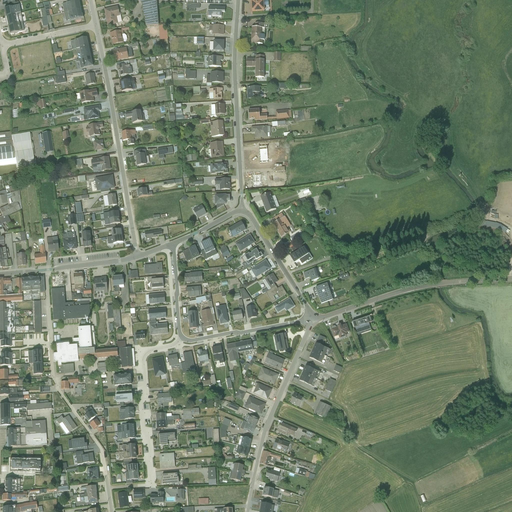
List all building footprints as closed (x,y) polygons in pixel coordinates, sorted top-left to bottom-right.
[(140,0),(143,26),(157,25),(154,0),(140,0)] [(251,12),(263,11),(262,0),(261,0),(250,1),(251,12)] [(64,14),(80,10),(78,2),(62,5),(64,14)] [(17,4),(8,6),(8,10),(3,11),(5,18),(19,15),(17,4)] [(119,18),(117,7),(103,10),(107,28),(117,25),(116,18),(119,18)] [(224,13),(224,8),(207,7),(207,16),(221,16),(221,13),(224,13)] [(66,22),(82,18),(80,10),(64,14),(66,22)] [(19,15),(5,18),(7,28),(21,25),(19,15)] [(21,25),(7,28),(9,36),(23,32),(21,25)] [(224,35),(224,27),(209,26),(209,32),(212,32),(212,35),(224,35)] [(250,44),(263,45),(263,36),(260,35),(260,29),(251,28),(250,44)] [(112,46),(123,43),(120,32),(109,34),(112,46)] [(73,51),(87,47),(86,39),(71,42),(73,51)] [(212,52),(223,52),(223,42),(213,41),(212,52)] [(73,51),(75,60),(90,57),(87,47),(73,51)] [(114,63),(127,60),(125,49),(112,52),(114,63)] [(254,78),(263,78),(264,57),(254,56),(254,60),(246,59),(245,68),(254,68),(254,78)] [(77,70),(92,67),(90,57),(75,60),(77,70)] [(222,61),(222,58),(208,57),(208,67),(220,67),(220,64),(219,64),(219,61),(222,61)] [(129,69),(129,65),(116,67),(118,77),(127,76),(126,69),(129,69)] [(185,71),(185,81),(196,82),(196,74),(190,74),(190,71),(185,71)] [(222,84),(222,73),(210,73),(209,83),(222,84)] [(57,84),(65,83),(64,75),(57,76),(57,84)] [(86,87),(95,85),(93,75),(84,76),(86,87)] [(132,91),(131,86),(135,86),(134,80),(118,83),(120,93),(132,91)] [(260,94),(260,87),(246,88),(246,100),(254,99),(253,94),(260,94)] [(223,100),(222,89),(209,90),(209,101),(223,100)] [(97,98),(96,90),(78,93),(80,105),(94,103),(93,98),(97,98)] [(37,107),(37,109),(41,109),(40,100),(32,101),(33,107),(37,107)] [(210,116),(225,115),(225,106),(210,106),(210,116)] [(100,112),(100,107),(83,110),(84,118),(88,117),(89,120),(99,119),(98,112),(100,112)] [(248,121),(267,121),(266,115),(259,115),(259,110),(248,111),(248,121)] [(132,124),(141,122),(139,112),(124,115),(125,120),(131,119),(132,124)] [(276,112),(276,121),(289,120),(288,112),(276,112)] [(211,138),(224,136),(222,122),(210,123),(211,138)] [(102,129),(102,124),(87,126),(87,128),(85,129),(86,138),(100,136),(99,129),(102,129)] [(255,139),(267,138),(266,127),(251,128),(251,133),(254,133),(255,139)] [(135,136),(134,131),(121,133),(122,142),(131,141),(131,136),(135,136)] [(49,152),(47,132),(38,133),(40,153),(49,152)] [(7,133),(0,133),(0,158),(11,157),(12,165),(30,162),(27,133),(7,135),(7,133)] [(95,152),(103,151),(102,141),(93,143),(95,152)] [(211,159),(224,157),(223,143),(209,144),(211,159)] [(155,149),(156,155),(171,152),(169,146),(155,149)] [(259,164),(268,163),(267,147),(258,147),(259,164)] [(136,167),(145,166),(144,155),(135,156),(136,167)] [(93,173),(110,171),(108,158),(91,160),(93,173)] [(210,174),(228,174),(227,164),(210,164),(210,174)] [(114,189),(112,176),(94,179),(96,191),(114,189)] [(219,191),(230,190),(230,179),(214,180),(215,186),(219,186),(219,191)] [(294,199),(307,196),(305,188),(292,191),(294,199)] [(137,198),(147,197),(146,189),(136,191),(137,198)] [(265,214),(275,210),(269,194),(259,197),(265,214)] [(108,208),(117,206),(115,196),(106,197),(108,208)] [(214,206),(226,206),(225,196),(214,196),(214,206)] [(197,219),(206,214),(201,206),(192,211),(197,219)] [(104,221),(119,219),(118,213),(103,215),(104,221)] [(271,225),(280,238),(290,232),(287,228),(289,228),(284,221),(286,220),(284,217),(271,225)] [(106,230),(116,228),(115,225),(120,225),(119,219),(104,221),(106,230)] [(39,229),(47,229),(47,220),(39,220),(39,229)] [(232,238),(245,231),(240,222),(227,230),(232,238)] [(486,224),(486,226),(494,228),(498,229),(505,233),(507,229),(500,225),(495,223),(491,223),(491,225),(486,224)] [(145,240),(162,237),(161,231),(144,233),(145,240)] [(82,234),(84,249),(92,248),(90,233),(82,234)] [(64,251),(76,250),(74,235),(62,236),(64,251)] [(109,246),(123,243),(122,236),(112,238),(107,239),(109,246)] [(240,253),(254,244),(249,236),(234,245),(240,253)] [(206,258),(215,253),(207,238),(198,243),(206,258)] [(46,252),(58,251),(57,241),(50,242),(50,239),(44,240),(46,252)] [(290,241),(283,247),(287,251),(293,245),(290,241)] [(221,258),(227,255),(222,246),(216,248),(221,258)] [(186,262),(198,257),(194,247),(182,252),(186,262)] [(308,251),(305,247),(293,254),(299,264),(307,259),(305,255),(307,254),(306,252),(308,251)] [(258,254),(255,250),(243,258),(248,265),(262,256),(260,253),(258,254)] [(15,268),(25,267),(24,254),(14,255),(15,268)] [(33,266),(44,264),(43,255),(32,256),(33,266)] [(233,260),(228,263),(232,269),(237,266),(233,260)] [(255,279),(270,270),(265,261),(250,270),(255,279)] [(145,276),(162,275),(161,264),(144,266),(145,276)] [(311,282),(317,280),(314,270),(303,274),(306,279),(309,278),(311,282)] [(344,273),(340,274),(340,272),(335,273),(337,281),(345,278),(344,273)] [(74,289),(83,288),(82,274),(73,275),(74,289)] [(184,284),(202,283),(201,274),(183,275),(184,284)] [(268,288),(277,282),(272,275),(263,280),(268,288)] [(112,287),(123,286),(123,277),(111,278),(112,287)] [(37,295),(36,278),(19,280),(21,296),(37,295)] [(107,294),(106,278),(93,279),(94,293),(104,292),(104,294),(107,294)] [(151,290),(163,289),(161,279),(150,281),(151,290)] [(320,305),(332,300),(326,285),(314,289),(320,305)] [(277,300),(286,295),(281,287),(272,292),(274,296),(277,300)] [(185,298),(200,297),(199,288),(184,289),(185,298)] [(66,322),(91,319),(89,300),(81,300),(81,296),(72,296),(72,304),(66,304),(64,290),(50,291),(53,321),(66,320),(66,322)] [(267,290),(263,293),(269,301),(275,297),(270,292),(269,293),(267,290)] [(148,305),(165,304),(164,295),(148,296),(148,305)] [(294,308),(289,299),(273,308),(277,314),(284,310),(285,313),(294,308)] [(38,302),(32,303),(34,333),(40,333),(38,302)] [(0,304),(0,319),(14,320),(14,304),(0,304)] [(111,328),(118,328),(117,306),(105,306),(106,324),(111,324),(111,328)] [(223,319),(227,319),(225,306),(214,307),(217,324),(224,323),(223,319)] [(247,320),(257,318),(255,306),(245,307),(247,320)] [(148,320),(166,319),(165,310),(147,311),(148,320)] [(203,329),(214,326),(210,310),(200,313),(203,329)] [(232,322),(242,320),(241,311),(231,313),(232,322)] [(188,330),(198,329),(196,312),(186,313),(188,330)] [(371,323),(369,317),(351,323),(353,329),(354,328),(356,335),(370,330),(368,325),(371,323)] [(0,335),(10,335),(14,335),(14,320),(0,319),(0,335)] [(346,337),(345,334),(348,333),(345,324),(331,329),(334,338),(338,337),(338,339),(346,337)] [(150,336),(168,335),(167,325),(149,326),(150,336)] [(69,343),(55,344),(56,355),(52,355),(52,363),(56,363),(57,376),(75,374),(74,365),(60,366),(60,363),(121,358),(122,369),(132,368),(130,349),(96,352),(94,328),(78,329),(79,340),(73,340),(74,347),(70,348),(69,343)] [(279,352),(288,350),(286,342),(283,342),(282,335),(273,337),(275,346),(278,345),(279,352)] [(325,338),(319,336),(316,342),(322,345),(325,338)] [(237,354),(252,351),(250,341),(235,344),(237,354)] [(11,348),(10,342),(0,342),(0,348),(2,348),(2,350),(8,350),(8,348),(11,348)] [(315,343),(311,351),(327,358),(330,351),(315,343)] [(239,361),(237,354),(235,344),(226,346),(230,363),(239,361)] [(215,367),(224,365),(220,347),(211,349),(215,367)] [(27,352),(27,359),(40,358),(40,351),(38,351),(38,349),(32,350),(33,352),(27,352)] [(198,363),(208,361),(206,352),(202,353),(201,351),(196,352),(198,363)] [(308,357),(323,365),(327,358),(311,351),(308,357)] [(185,371),(194,370),(191,353),(182,354),(185,371)] [(263,364),(279,371),(284,361),(268,354),(263,364)] [(170,371),(179,369),(176,356),(167,358),(170,371)] [(154,378),(165,376),(162,358),(151,360),(154,378)] [(104,363),(95,363),(95,373),(98,373),(98,378),(104,378),(104,363)] [(33,376),(42,375),(41,364),(32,365),(33,376)] [(304,367),(301,373),(314,378),(317,372),(304,367)] [(257,379),(273,386),(278,376),(261,369),(257,379)] [(0,380),(16,380),(16,377),(7,377),(6,372),(0,371),(0,380)] [(298,381),(310,386),(314,378),(301,373),(298,381)] [(113,388),(130,387),(129,376),(112,377),(113,388)] [(69,383),(61,384),(62,391),(70,390),(69,385),(81,384),(81,378),(68,379),(69,383)] [(336,382),(330,379),(325,390),(331,393),(336,382)] [(252,394),(267,400),(271,390),(257,384),(252,394)] [(239,400),(243,393),(236,389),(232,397),(239,400)] [(116,404),(132,402),(131,392),(115,394),(116,404)] [(288,403),(298,408),(303,398),(293,393),(288,403)] [(171,408),(170,394),(156,395),(157,408),(171,408)] [(244,408),(261,415),(265,405),(248,398),(244,408)] [(22,410),(49,410),(48,403),(32,404),(32,401),(22,402),(22,410)] [(226,402),(224,406),(234,411),(236,407),(226,402)] [(331,407),(320,402),(314,415),(325,419),(331,407)] [(0,413),(13,413),(13,405),(0,405),(0,413)] [(87,415),(84,417),(88,423),(97,417),(91,408),(85,413),(87,415)] [(123,420),(134,420),(133,409),(120,410),(120,413),(123,413),(123,420)] [(197,410),(182,411),(182,420),(191,419),(190,413),(195,413),(195,418),(198,418),(197,410)] [(155,416),(155,424),(165,423),(164,416),(155,416)] [(224,432),(229,419),(222,416),(219,424),(222,425),(220,430),(224,432)] [(77,429),(68,417),(64,420),(62,417),(56,421),(67,436),(77,429)] [(248,417),(245,424),(255,428),(258,421),(248,417)] [(96,421),(90,425),(94,431),(98,428),(99,434),(101,434),(101,438),(106,437),(104,418),(96,419),(96,421)] [(242,430),(251,435),(255,428),(245,424),(242,430)] [(293,440),(297,431),(281,424),(277,433),(293,440)] [(117,434),(135,433),(134,425),(117,427),(117,434)] [(315,435),(307,432),(304,439),(310,441),(312,437),(314,438),(315,435)] [(135,440),(135,433),(117,434),(118,441),(122,441),(123,443),(130,443),(130,440),(135,440)] [(47,446),(46,434),(23,436),(23,447),(47,446)] [(174,441),(174,435),(156,436),(157,447),(167,446),(167,441),(174,441)] [(7,449),(24,448),(23,447),(23,436),(6,436),(7,449)] [(240,438),(237,448),(248,450),(250,441),(240,438)] [(83,440),(71,441),(72,449),(87,448),(87,444),(84,445),(83,440)] [(273,449),(286,454),(290,444),(276,440),(273,449)] [(118,447),(119,454),(135,453),(135,446),(118,447)] [(235,455),(246,458),(248,450),(237,448),(235,455)] [(280,461),(282,457),(262,452),(259,464),(267,466),(268,463),(274,465),(275,460),(280,461)] [(83,465),(83,464),(89,463),(89,464),(94,463),(93,454),(87,455),(88,456),(82,457),(82,456),(76,457),(78,466),(83,465)] [(174,456),(174,455),(160,456),(160,463),(175,462),(174,459),(176,459),(176,456),(174,456)] [(41,473),(41,461),(9,460),(9,473),(41,473)] [(175,462),(160,463),(161,470),(175,469),(175,462)] [(233,465),(231,473),(240,475),(242,467),(233,465)] [(127,467),(127,474),(137,474),(136,466),(127,467)] [(215,469),(208,469),(209,486),(216,485),(215,469)] [(89,482),(98,481),(96,470),(88,472),(89,482)] [(264,480),(276,483),(279,474),(267,470),(264,480)] [(230,481),(239,483),(240,475),(231,473),(230,481)] [(126,483),(138,482),(137,474),(127,474),(125,475),(126,483)] [(162,485),(179,483),(179,478),(178,478),(177,475),(162,476),(162,480),(162,485)] [(19,494),(19,480),(4,480),(4,494),(19,494)] [(95,486),(84,488),(85,495),(96,494),(95,486)] [(264,487),(262,496),(277,499),(278,492),(264,487)] [(172,496),(173,502),(183,501),(182,489),(174,490),(174,496),(172,496)] [(119,508),(129,507),(127,492),(117,493),(119,508)] [(149,503),(163,504),(164,492),(157,492),(157,495),(149,495),(149,503)] [(96,494),(85,495),(86,503),(97,501),(96,494)] [(1,511),(31,511),(32,511),(38,510),(37,503),(2,508),(1,511)]
